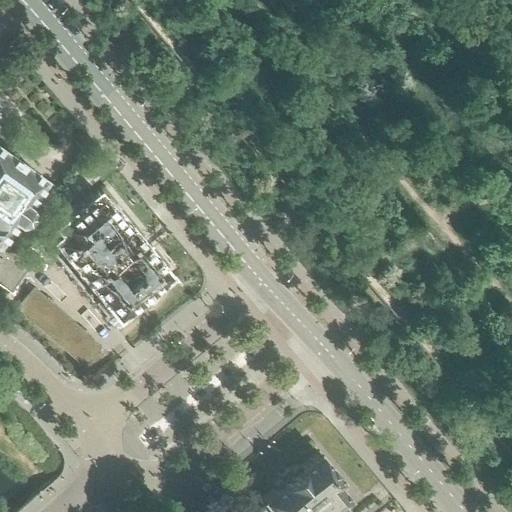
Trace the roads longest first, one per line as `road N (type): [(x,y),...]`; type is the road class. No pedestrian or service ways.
road 1 (residential): [(269,286),(26,0)]
road 2 (residential): [(269,286),(84,426)]
road 3 (residential): [(150,496),(323,347)]
road 4 (residential): [(463,511),(323,347)]
